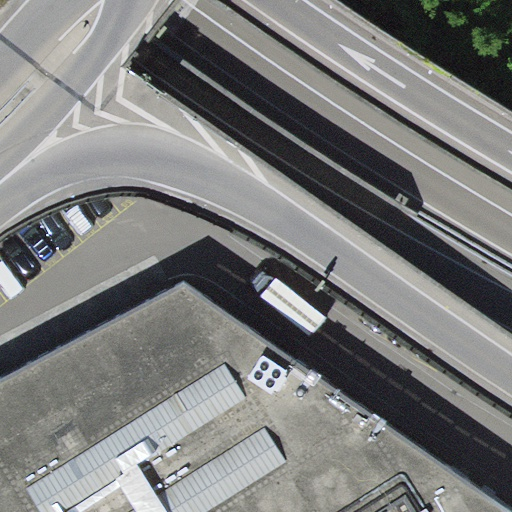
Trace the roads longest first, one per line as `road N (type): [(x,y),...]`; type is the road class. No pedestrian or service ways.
road 1 (motorway): [(0,189),(103,151),(164,155),(270,208),(511,374)]
road 2 (motorway): [(35,0),(213,134),(511,311)]
road 3 (motorway): [(511,233),(158,0)]
road 4 (motorway): [(511,150),(276,0)]
road 5 (motorway): [(0,177),(72,98),(134,0)]
